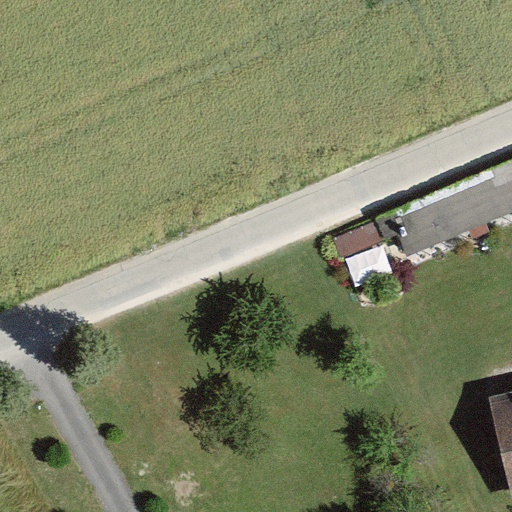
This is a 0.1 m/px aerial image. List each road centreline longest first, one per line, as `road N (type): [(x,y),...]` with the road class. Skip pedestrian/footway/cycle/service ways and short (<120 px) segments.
road 1 (residential): [(0,361),(511,139)]
road 2 (unknown): [(75,328),(138,511)]
